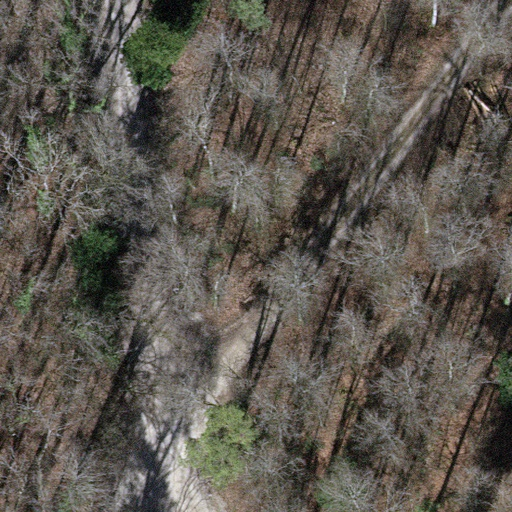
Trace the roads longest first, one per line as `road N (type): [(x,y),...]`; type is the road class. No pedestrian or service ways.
road 1 (track): [(161,489),(302,259),(500,0)]
road 2 (track): [(161,489),(115,0)]
